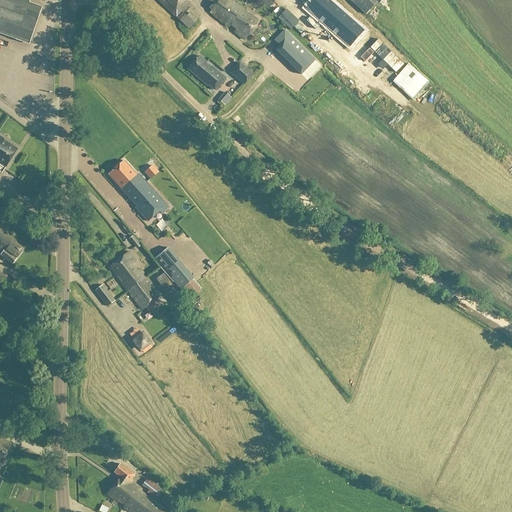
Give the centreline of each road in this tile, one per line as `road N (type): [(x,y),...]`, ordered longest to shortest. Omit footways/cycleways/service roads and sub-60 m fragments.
road 1 (unclassified): [(511,331),(292,195),(80,0)]
road 2 (tertiary): [(62,511),(66,0)]
